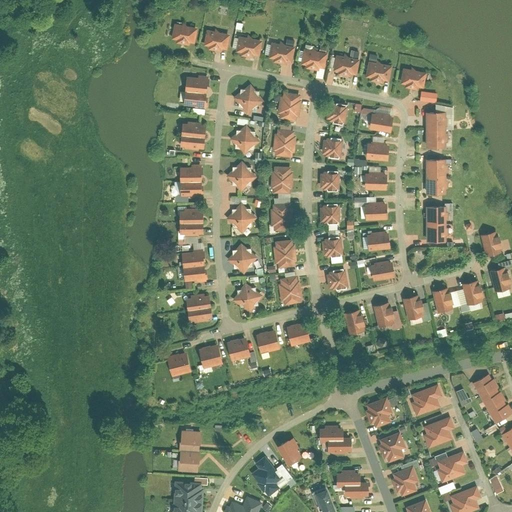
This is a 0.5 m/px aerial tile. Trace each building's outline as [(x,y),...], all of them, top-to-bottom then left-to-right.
[(171,38),(178,39),(177,44),(187,46),(188,41),(195,42),(197,26),(174,22),(171,38)] [(204,44),(211,45),(210,51),(220,53),(221,47),(228,49),(231,33),(207,28),(204,44)] [(238,50),(245,51),(244,57),(254,59),(255,53),(262,55),(264,39),(241,35),(238,50)] [(269,56),(276,57),(275,62),(285,64),(286,59),(293,60),(296,44),(272,40),(269,56)] [(303,61),(310,62),(309,67),(319,69),(320,64),(327,65),(330,50),(306,45),(303,61)] [(334,69),(341,70),(340,76),(350,78),(351,72),(358,73),(361,58),(337,53),(334,69)] [(367,74),(374,75),(373,81),(383,82),(384,77),(391,78),(394,63),(370,58),(367,74)] [(400,83),(407,84),(406,89),(416,91),(417,86),(424,87),(427,71),(403,67),(400,83)] [(207,76),(186,74),(184,89),(206,91),(207,76)] [(251,84),(236,96),(248,111),(263,99),(251,84)] [(206,91),(184,89),(183,102),(205,104),(206,91)] [(423,101),(440,102),(440,92),(424,91),(423,101)] [(301,95),(284,93),(280,115),(297,118),(301,95)] [(345,122),(348,105),(334,103),(333,108),(328,107),(327,116),(332,117),(331,120),(345,122)] [(446,113),(427,112),(425,147),(445,148),(446,113)] [(373,113),(372,127),(391,129),(392,115),(373,113)] [(205,125),(181,123),(181,134),(203,136),(204,136),(205,125)] [(246,125),(231,139),(243,152),(258,139),(246,125)] [(295,131),(278,129),(274,152),(292,155),(295,131)] [(203,136),(181,134),(180,146),(202,148),(203,136)] [(341,157),(343,140),(329,138),(329,142),(324,141),(323,151),(327,151),(327,155),(341,157)] [(369,142),(367,158),(387,160),(389,143),(369,142)] [(447,159),(427,159),(427,193),(447,193),(447,159)] [(242,161),(228,175),(242,189),(256,175),(242,161)] [(201,166),(181,166),(181,180),(201,180),(201,166)] [(292,167),(275,166),(273,191),(291,192),(292,167)] [(338,188),(339,171),(325,170),(325,174),(320,174),(319,183),(324,184),(324,187),(338,188)] [(366,173),(366,189),(387,189),(387,173),(366,173)] [(201,180),(181,180),(181,195),(202,194),(201,180)] [(366,201),(366,218),(387,217),(387,201),(366,201)] [(241,202),(228,217),(242,231),(256,216),(241,202)] [(290,202),(273,203),(274,227),(291,227),(290,202)] [(340,221),(339,203),(325,204),(325,208),(320,208),(321,218),(325,218),(325,221),(340,221)] [(448,206),(426,205),(425,239),(448,239),(448,206)] [(202,208),(179,209),(180,222),(202,220),(202,208)] [(202,220),(180,222),(181,233),(203,232),(202,220)] [(494,230),(482,234),(487,254),(500,250),(494,230)] [(367,233),(369,249),(391,247),(389,231),(367,233)] [(343,252),(342,235),(328,237),(328,241),(323,241),(324,251),(329,250),(329,254),(343,252)] [(294,239),(276,241),(277,266),(295,265),(294,239)] [(241,243),(229,257),(243,269),(255,256),(241,243)] [(202,251),(183,254),(184,267),(200,265),(204,264),(202,251)] [(371,263),(374,279),(394,275),(391,260),(371,263)] [(200,265),(184,267),(186,280),(202,278),(200,265)] [(505,266),(490,270),(496,288),(510,284),(505,266)] [(348,286),(345,269),(331,271),(332,276),(327,276),(329,286),(334,285),(334,288),(348,286)] [(299,276),(280,279),(284,303),(303,299),(299,276)] [(476,279),(463,282),(468,302),(481,299),(476,279)] [(188,289),(197,288),(197,280),(188,281),(188,289)] [(263,293),(246,283),(235,301),(252,311),(263,293)] [(447,287),(433,291),(438,310),(452,306),(447,287)] [(417,293),(403,297),(408,317),(423,313),(417,293)] [(209,295),(186,298),(188,310),(211,306),(209,295)] [(389,302),(374,306),(379,324),(394,320),(389,302)] [(211,306),(188,310),(190,323),(213,319),(211,306)] [(359,308),(345,312),(350,332),(364,328),(359,308)] [(306,322),(288,327),(291,342),(310,337),(306,322)] [(276,328),(257,333),(262,352),(281,347),(276,328)] [(246,336),(227,340),(231,357),(250,353),(246,336)] [(217,343),(199,347),(203,366),(221,362),(217,343)] [(186,350),(167,354),(172,374),(191,369),(186,350)] [(480,396),(499,386),(491,372),(473,382),(480,396)] [(442,395),(438,383),(412,393),(415,400),(411,401),(416,415),(440,406),(437,397),(442,395)] [(487,408),(505,398),(499,386),(480,396),(487,408)] [(459,390),(465,405),(473,402),(467,387),(459,390)] [(391,421),(388,413),(392,411),(386,395),(366,403),(368,408),(365,409),(370,422),(374,421),(376,426),(391,421)] [(495,422),(511,411),(511,409),(505,398),(487,408),(495,422)] [(455,427),(450,415),(424,425),(427,432),(424,433),(429,447),(453,437),(450,429),(455,427)] [(324,427),(320,427),(320,441),(328,441),(328,449),(332,449),(332,452),(348,452),(348,449),(352,449),(351,434),(344,434),(344,426),(338,426),(338,424),(324,424),(324,427)] [(511,447),(511,426),(502,434),(511,447)] [(201,429),(181,428),(180,448),(199,449),(200,441),(201,441),(201,429)] [(480,428),(473,431),(478,441),(485,437),(480,428)] [(404,455),(401,447),(406,446),(400,430),(379,438),(381,442),(379,443),(384,457),(387,456),(388,461),(404,455)] [(294,434),(278,443),(288,461),(302,454),(297,446),(300,444),(294,434)] [(199,449),(180,448),(179,469),(198,470),(198,461),(200,462),(200,449),(199,449)] [(468,462),(464,449),(437,459),(440,467),(437,468),(442,482),(467,472),(463,463),(468,462)] [(265,453),(254,462),(258,467),(251,471),(269,494),(293,476),(282,462),(276,467),(265,453)] [(419,479),(413,463),(393,471),(395,476),(392,478),(397,491),(400,490),(402,495),(417,489),(414,481),(419,479)] [(341,472),(337,472),(337,486),(345,486),(345,494),(350,494),(350,497),(365,497),(365,494),(369,494),(369,479),(361,479),(361,471),(355,471),(355,469),(341,469),(341,472)] [(491,478),(496,490),(504,486),(499,474),(491,478)] [(202,480),(175,478),(173,511),(202,511),(204,485),(201,485),(202,480)] [(456,480),(441,486),(443,493),(459,487),(456,480)] [(481,496),(477,484),(450,494),(453,502),(450,503),(453,511),(465,511),(480,507),(476,498),(481,496)] [(331,511),(337,510),(327,485),(313,490),(320,509),(323,508),(324,511),(331,511)] [(258,511),(263,500),(247,493),(242,503),(232,499),(226,511),(258,511)] [(431,511),(426,498),(406,505),(408,510),(405,511),(431,511)]
